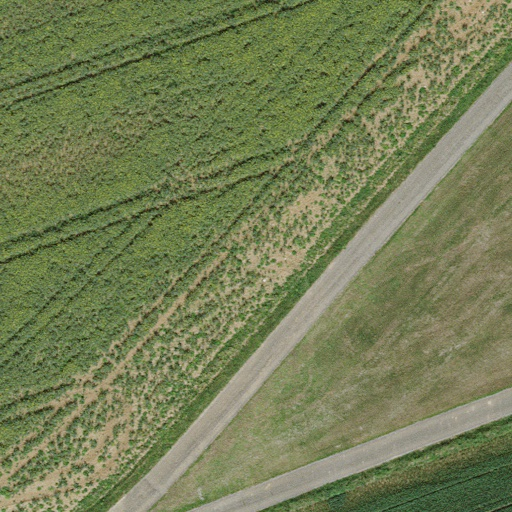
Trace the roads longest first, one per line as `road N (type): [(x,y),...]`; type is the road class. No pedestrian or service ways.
road 1 (unclassified): [(125,511),(511,83)]
road 2 (track): [(220,511),(511,406)]
